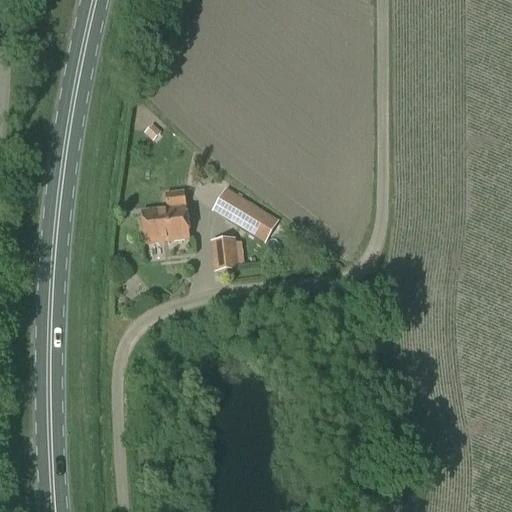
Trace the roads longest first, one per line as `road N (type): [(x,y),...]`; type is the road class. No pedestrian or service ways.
road 1 (unclassified): [(125,511),(118,354),(143,322),(174,308),(337,284),(364,269),(383,204),(380,0)]
road 2 (primary): [(51,511),(52,268),(64,154),(95,0)]
